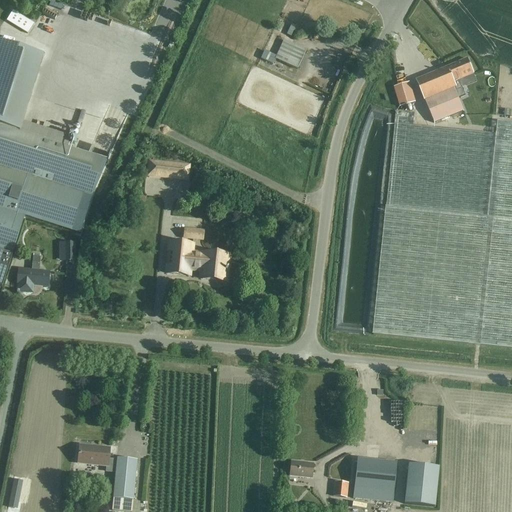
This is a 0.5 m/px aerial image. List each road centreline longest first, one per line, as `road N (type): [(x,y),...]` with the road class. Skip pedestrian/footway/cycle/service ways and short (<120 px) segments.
road 1 (unclassified): [(307,354),(335,145),(405,0)]
road 2 (unclassified): [(307,354),(17,330)]
road 3 (unclassified): [(511,376),(307,354)]
